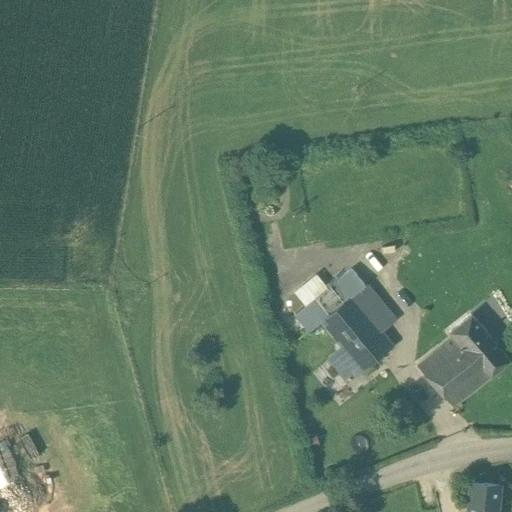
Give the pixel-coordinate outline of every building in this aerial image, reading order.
[(351,268),(295,316),(310,334),(323,324),(321,321),(352,295),(354,298),(367,287),(351,268)] [(396,321),(367,287),(354,298),(383,332),(396,321)] [(354,298),(352,295),(321,321),(323,324),(344,348),(363,372),(394,345),(383,332),(354,298)] [(508,359),(472,314),(450,332),(454,336),(489,374),(508,359)] [(489,374),(454,336),(418,367),(453,407),(491,376),(489,374)] [(363,372),(344,348),(331,359),(351,383),(363,372)] [(494,511),(498,484),(471,480),(467,511),(494,511)]
